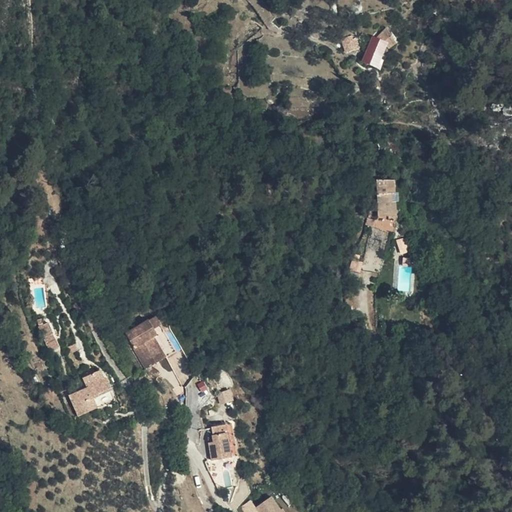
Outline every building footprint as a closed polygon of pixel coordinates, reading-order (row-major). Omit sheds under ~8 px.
[(364,18),(370,14),(372,11),(372,8),(366,7),(365,10),(357,11),(357,18),(364,18)] [(394,47),(401,40),(390,27),(379,37),(387,41),(380,55),(390,43),(394,47)] [(343,34),(347,48),(348,50),(349,50),(346,38),(354,36),(353,31),(343,34)] [(354,36),(346,38),(349,50),(360,46),(357,35),(354,36)] [(368,58),(365,57),(363,60),(365,61),(369,59),(371,60),(381,65),(385,58),(380,55),(387,41),(379,37),(377,36),(371,46),(372,51),(371,51),(368,58)] [(402,186),(382,187),(384,223),(404,223),(402,186)] [(414,249),(406,251),(408,260),(417,258),(414,249)] [(379,256),(376,266),(386,269),(388,258),(379,256)] [(42,282),(42,291),(57,290),(56,281),(42,282)] [(138,337),(155,365),(172,355),(170,351),(171,350),(182,344),(167,319),(138,337)] [(59,327),(54,329),(50,330),(49,331),(53,342),(63,338),(59,327)] [(66,344),(63,338),(53,342),(56,348),(66,344)] [(171,350),(177,360),(188,354),(182,344),(171,350)] [(172,355),(155,365),(158,371),(177,360),(172,355)] [(96,392),(77,401),(86,422),(105,413),(101,403),(120,395),(114,383),(112,384),(108,375),(91,383),(96,392)] [(220,404),(233,400),(230,389),(217,393),(220,404)] [(237,427),(243,459),(249,458),(243,426),(237,427)] [(243,459),(237,427),(222,429),(225,443),(220,444),(223,462),(243,459)] [(291,511),(281,498),(266,508),(268,511),(291,511)]
